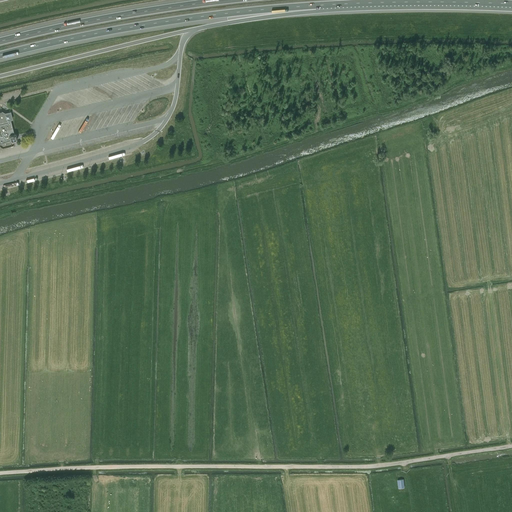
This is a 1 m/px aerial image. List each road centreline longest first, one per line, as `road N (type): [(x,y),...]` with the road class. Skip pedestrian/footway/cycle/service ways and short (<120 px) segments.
road 1 (unclassified): [(0,474),(386,466),(511,447)]
road 2 (motorway): [(0,55),(116,29),(316,5)]
road 3 (motorway): [(228,0),(0,41)]
road 4 (motorway): [(316,5),(511,4)]
road 5 (motorway): [(195,29),(316,5)]
